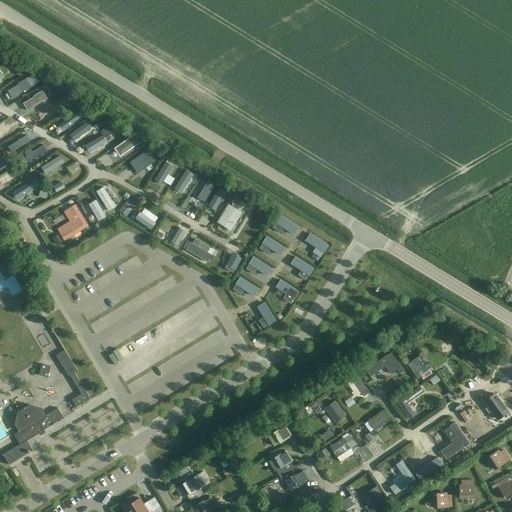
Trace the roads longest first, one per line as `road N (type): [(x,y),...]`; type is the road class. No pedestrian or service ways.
road 1 (unclassified): [(367,232),(0,8)]
road 2 (unclassified): [(137,444),(293,346),(367,232)]
road 3 (unclassified): [(511,321),(367,232)]
road 4 (unclassified): [(24,511),(137,444)]
